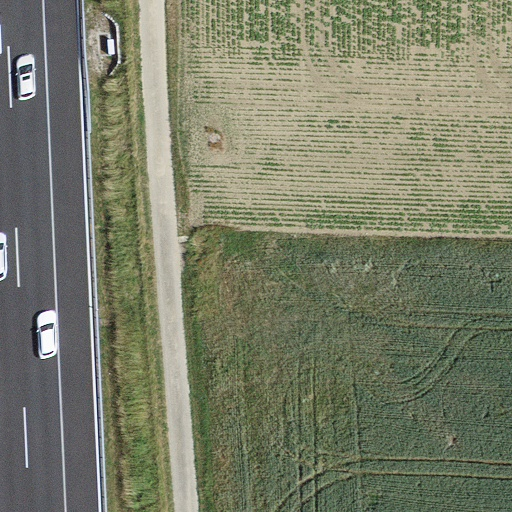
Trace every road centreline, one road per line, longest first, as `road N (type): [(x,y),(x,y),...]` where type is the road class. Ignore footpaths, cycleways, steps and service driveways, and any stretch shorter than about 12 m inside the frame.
road 1 (track): [(185,511),(151,0)]
road 2 (motorway): [(30,511),(7,0)]
